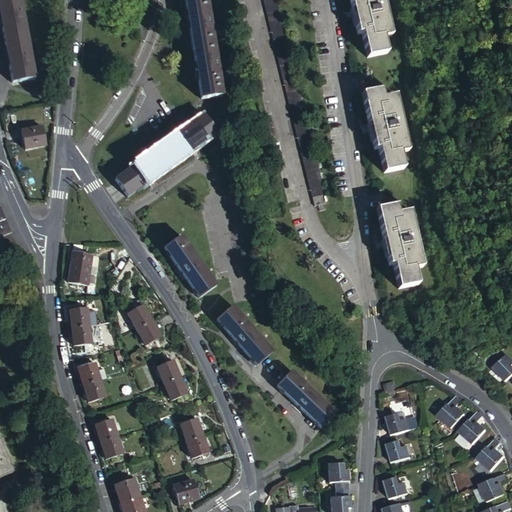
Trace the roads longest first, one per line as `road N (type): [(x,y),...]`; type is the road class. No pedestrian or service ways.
road 1 (residential): [(251,485),(230,415),(183,315),(94,185),(63,158)]
road 2 (unclassified): [(381,350),(326,0)]
road 3 (unclassified): [(51,269),(66,381),(106,511)]
road 4 (unclassified): [(166,0),(133,81),(89,144),(63,158)]
road 5 (residential): [(364,511),(371,359),(381,350)]
road 6 (unknown): [(197,345),(239,354),(312,451)]
road 7 (residential): [(63,158),(75,0)]
road 8 (residential): [(381,350),(414,355),(442,372),(511,431)]
